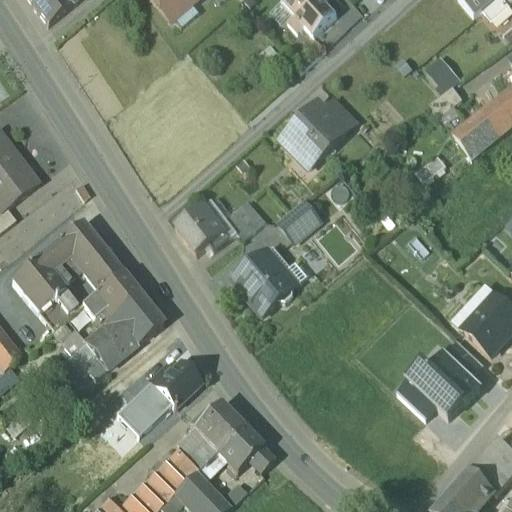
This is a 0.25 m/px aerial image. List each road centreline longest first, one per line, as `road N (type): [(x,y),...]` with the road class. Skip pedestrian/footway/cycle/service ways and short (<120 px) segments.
road 1 (residential): [(143,235),(406,0)]
road 2 (tertiary): [(353,511),(252,403),(143,235)]
road 3 (tertiary): [(143,235),(32,56)]
road 4 (residential): [(511,395),(415,511)]
